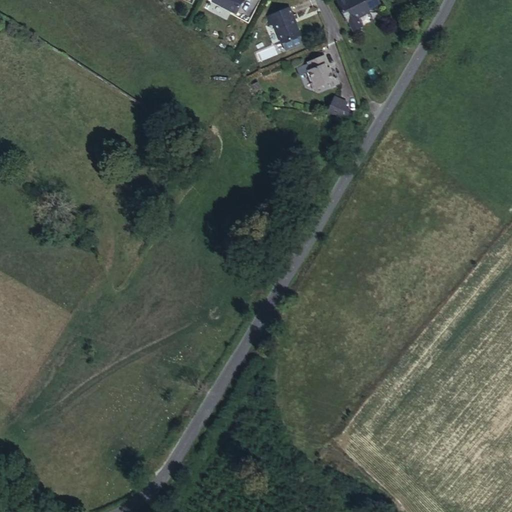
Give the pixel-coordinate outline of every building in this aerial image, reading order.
[(209,0),(209,2),(234,15),(241,0),(209,0)] [(339,0),(348,20),(352,29),(361,25),(358,16),(371,10),(370,8),(379,5),(377,0),(339,0)] [(297,34),(286,6),(265,14),(268,23),(272,22),(279,41),(297,34)] [(334,79),(324,53),(309,59),(313,68),(311,68),(315,79),(315,85),(318,85),(322,85),(330,82),(331,85),(338,83),(336,77),(334,79)] [(333,99),(329,116),(350,120),(354,103),(333,99)]
